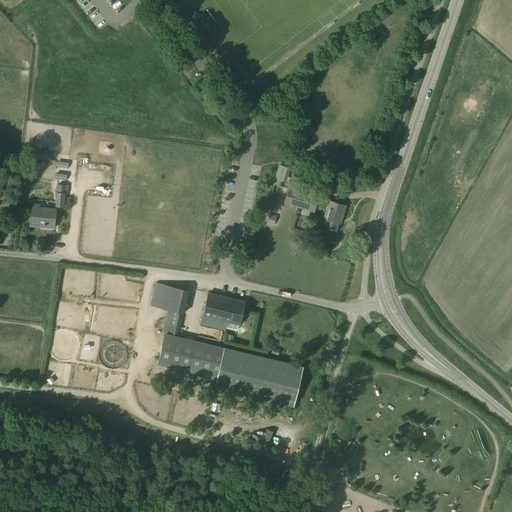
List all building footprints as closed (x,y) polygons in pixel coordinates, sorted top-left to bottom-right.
[(276,178),(283,180),(287,168),(280,165),(276,178)] [(319,196),(288,186),(283,202),(314,212),(319,196)] [(65,193),(57,192),(55,206),(64,207),(65,193)] [(345,206),(330,201),(322,226),(336,231),(339,220),(341,220),(345,206)] [(41,204),(32,203),(30,225),(40,226),(40,224),(55,225),(56,208),(40,207),(41,204)] [(273,224),(275,216),(270,214),(267,222),(273,224)] [(154,278),(149,302),(175,308),(181,284),(154,278)] [(245,300),(208,292),(201,324),(225,330),(227,322),(239,324),(245,300)] [(224,347),(165,333),(157,364),(217,378),(224,348),(224,347)] [(303,367),(224,348),(217,378),(215,387),(294,406),(303,367)] [(254,433),(288,437),(289,423),(260,419),(260,426),(255,425),(254,433)]
